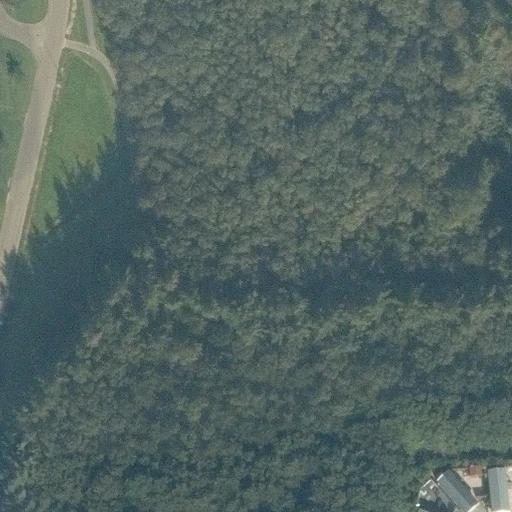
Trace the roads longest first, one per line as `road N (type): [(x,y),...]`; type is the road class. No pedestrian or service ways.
road 1 (unclassified): [(0,281),(54,41)]
road 2 (track): [(398,511),(398,472),(407,465),(511,453)]
